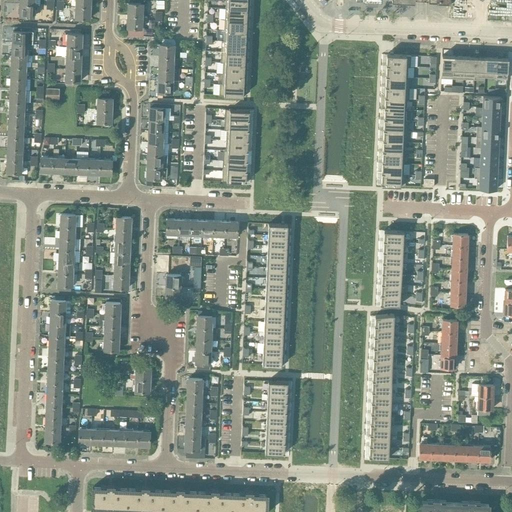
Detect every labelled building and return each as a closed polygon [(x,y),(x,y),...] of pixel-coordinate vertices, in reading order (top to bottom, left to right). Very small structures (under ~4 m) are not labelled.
[(225,0),(225,8),(247,9),(249,9),(249,3),(247,3),(247,0),(225,0)] [(20,15),(33,16),(34,16),(35,4),(20,3),(20,15)] [(128,15),(142,16),(143,4),(128,3),(128,15)] [(76,6),(76,18),(69,18),(69,24),(78,24),(79,18),(89,18),(90,7),(76,6)] [(225,8),(225,19),(246,20),(249,20),(249,14),(246,13),(247,9),(225,8)] [(142,28),(142,16),(128,15),(127,27),(142,28)] [(225,19),(224,29),(246,30),(248,31),(248,24),(246,24),(246,20),(225,19)] [(224,29),(224,40),(245,41),(248,41),(248,35),(245,35),(246,30),(224,29)] [(27,31),(13,31),(13,42),(27,43),(27,31)] [(68,33),(67,45),(82,45),(82,33),(68,33)] [(221,51),(245,52),(247,52),(247,46),(245,46),(245,41),(224,40),(221,40),(221,51)] [(13,42),(12,54),(26,55),(27,43),(13,42)] [(160,44),(159,56),(173,57),(174,45),(160,44)] [(67,45),(67,57),(81,57),(82,45),(67,45)] [(221,51),(220,62),(223,62),(244,63),(247,63),(247,57),(245,56),(245,52),(221,51)] [(12,54),(12,66),(26,67),(26,55),(12,54)] [(387,54),(386,65),(408,66),(410,66),(411,55),(406,55),(387,54)] [(452,79),(453,56),(442,55),(441,78),(452,79)] [(159,56),(159,68),(173,69),(173,57),(159,56)] [(463,79),(464,56),(453,56),(452,79),(463,79)] [(474,75),(475,57),(464,56),(463,79),(474,80),(474,75)] [(67,57),(66,68),(81,69),(81,57),(67,57)] [(486,57),(475,57),(474,75),(485,76),(486,57)] [(496,58),(486,57),(485,76),(495,76),(496,58)] [(507,79),(508,58),(496,58),(495,76),(495,79),(507,79)] [(223,62),(222,73),(244,74),(246,74),(246,67),(244,67),(244,63),(223,62)] [(386,65),(386,76),(405,77),(407,77),(407,75),(408,66),(386,65)] [(12,66),(11,77),(25,78),(26,67),(12,66)] [(81,69),(66,68),(66,80),(80,81),(81,69)] [(159,68),(158,80),(172,80),(173,69),(159,68)] [(222,73),(222,84),(243,85),(246,85),(246,78),(244,78),(244,74),(222,73)] [(386,77),(385,87),(409,88),(409,86),(410,77),(407,77),(405,77),(386,76),(386,77)] [(25,90),(25,78),(11,77),(11,89),(25,90)] [(172,92),(172,80),(158,80),(158,91),(172,92)] [(219,83),(219,95),(245,96),(246,89),(243,89),(243,85),(222,84),(219,83)] [(385,87),(385,98),(407,99),(409,99),(409,88),(385,87)] [(59,88),(47,88),(47,98),(59,99),(59,88)] [(11,89),(10,101),(24,101),(25,90),(11,89)] [(499,107),(500,97),(482,96),(482,107),(499,107)] [(112,98),(98,98),(98,109),(112,110),(112,98)] [(385,98),(384,109),(406,110),(407,99),(385,98)] [(24,113),(24,101),(10,101),(10,112),(24,113)] [(164,107),(150,107),(150,118),(164,119),(164,107)] [(499,117),(499,107),(482,107),(482,117),(499,117)] [(224,117),(224,119),(248,120),(249,110),(249,109),(225,108),(224,117)] [(98,109),(97,122),(111,122),(112,110),(98,109)] [(384,109),(384,119),(406,120),(406,110),(384,109)] [(10,112),(9,124),(23,125),(24,113),(10,112)] [(481,126),(481,127),(499,128),(499,117),(482,117),(481,126)] [(150,118),(149,130),(163,131),(164,119),(150,118)] [(224,119),(224,129),(226,129),(248,130),(248,120),(224,119)] [(384,120),(383,130),(407,131),(407,130),(408,120),(406,120),(384,119),(384,120)] [(9,124),(8,136),(22,137),(23,125),(9,124)] [(476,127),(476,137),(499,138),(499,128),(481,127),(476,127)] [(226,129),(226,140),(247,141),(248,130),(226,129)] [(149,130),(148,142),(162,143),(163,131),(149,130)] [(383,130),(383,141),(404,142),(407,142),(407,131),(383,130)] [(8,136),(8,147),(22,148),(22,137),(8,136)] [(476,137),(475,147),(480,147),(498,148),(499,138),(476,137)] [(226,140),(226,149),(247,150),(247,141),(226,140)] [(383,141),(382,152),(404,153),(404,142),(383,141)] [(148,142),(148,154),(162,155),(162,143),(148,142)] [(21,160),(22,148),(8,147),(7,159),(21,160)] [(480,147),(480,157),(498,158),(498,148),(480,147)] [(223,149),(223,160),(247,161),(247,150),(226,149),(223,149)] [(382,152),(382,163),(403,164),(404,153),(382,152)] [(161,167),(162,155),(148,154),(147,166),(161,167)] [(40,170),(52,171),(53,157),(41,156),(40,170)] [(64,157),(53,157),(52,171),(64,172),(64,157)] [(76,158),(64,157),(64,172),(75,172),(76,158)] [(479,167),(479,168),(497,168),(498,158),(480,157),(479,167)] [(88,159),(76,158),(75,172),(87,173),(88,159)] [(7,172),(20,172),(21,172),(21,160),(7,159),(7,172)] [(87,173),(99,173),(100,159),(88,159),(87,173)] [(111,174),(112,161),(112,160),(100,159),(99,173),(111,174)] [(223,160),(222,170),(246,171),(247,161),(223,160)] [(381,172),(381,173),(403,174),(403,164),(382,163),(381,172)] [(147,177),(160,178),(161,178),(161,167),(147,166),(147,177)] [(497,179),(497,168),(479,168),(479,167),(475,167),(474,178),(477,178),(497,179)] [(222,170),(222,181),(239,182),(243,182),(246,182),(246,181),(246,171),(222,170)] [(381,184),(400,185),(405,185),(405,174),(403,174),(381,173),(381,174),(381,184)] [(424,178),(424,186),(434,187),(434,179),(433,179),(429,179),(424,178)] [(477,178),(476,188),(496,189),(497,179),(477,178)] [(75,215),(74,215),(61,214),(61,226),(75,227),(75,215)] [(131,217),(117,216),(116,228),(131,229),(131,217)] [(178,233),(178,219),(167,219),(166,233),(178,233)] [(190,234),(190,220),(178,219),(178,233),(190,234)] [(190,220),(190,234),(201,234),(202,220),(190,220)] [(214,221),(202,220),(201,234),(213,235),(214,221)] [(226,221),(214,221),(213,235),(225,235),(226,221)] [(238,222),(226,221),(225,235),(237,236),(238,222)] [(268,223),(268,234),(287,235),(289,235),(289,232),(290,229),(287,229),(287,224),(280,224),(276,223),(268,223)] [(74,238),(75,227),(61,226),(60,238),(74,238)] [(130,241),(131,229),(116,228),(116,240),(130,241)] [(384,230),(383,241),(403,242),(403,231),(396,230),(391,230),(384,230)] [(467,234),(453,233),(452,245),(467,246),(467,234)] [(268,234),(267,245),(286,246),(289,246),(289,240),(287,240),(287,235),(268,234)] [(73,250),(74,248),(74,238),(60,238),(60,249),(73,250)] [(130,252),(130,248),(130,241),(116,240),(116,246),(110,246),(110,251),(115,252),(130,252)] [(383,241),(383,252),(402,253),(403,242),(383,241)] [(267,245),(267,256),(286,257),(288,257),(289,250),(286,250),(286,246),(267,245)] [(467,246),(452,245),(452,257),(466,257),(467,246)] [(60,249),(59,261),(73,262),(73,250),(60,249)] [(115,252),(115,264),(129,264),(130,252),(115,252)] [(383,252),(382,263),(402,264),(402,253),(383,252)] [(266,261),(266,267),(286,267),(288,268),(288,261),(286,261),(286,257),(267,256),(266,261)] [(466,257),(452,257),(451,268),(466,269),(466,257)] [(72,273),(73,262),(59,261),(58,273),(72,273)] [(382,263),(382,274),(401,275),(402,264),(382,263)] [(115,264),(114,275),(129,276),(129,264),(115,264)] [(266,267),(266,277),(285,278),(287,278),(288,272),(285,272),(286,267),(266,267)] [(466,269),(451,268),(451,280),(465,281),(466,269)] [(58,273),(58,285),(72,285),(72,273),(58,273)] [(180,287),(181,275),(167,274),(166,286),(180,287)] [(382,274),(382,285),(401,285),(401,275),(384,274),(382,274)] [(129,276),(114,275),(114,287),(128,288),(129,276)] [(266,277),(265,288),(285,289),(287,289),(287,283),(285,283),(285,278),(266,277)] [(465,281),(451,280),(450,292),(465,292),(465,281)] [(382,285),(381,296),(400,296),(401,285),(382,285)] [(180,287),(166,286),(166,298),(180,299),(180,287)] [(265,294),(265,299),(284,300),(286,300),(287,294),(284,293),(285,289),(265,288),(265,294)] [(464,305),(465,292),(450,292),(450,304),(464,305)] [(381,306),(388,307),(393,307),(400,307),(400,296),(381,296),(381,306)] [(265,299),(264,310),(284,311),(286,311),(286,304),(284,304),(284,300),(265,299)] [(51,312),(65,313),(65,300),(52,300),(51,312)] [(511,313),(511,301),(504,301),(503,313),(511,313)] [(106,314),(120,314),(120,302),(106,302),(106,314)] [(264,310),(264,321),(283,321),(285,322),(286,315),(283,315),(284,311),(264,310)] [(64,324),(65,313),(51,312),(50,323),(64,324)] [(106,314),(105,326),(119,326),(120,314),(106,314)] [(212,316),(198,315),(197,327),(211,328),(212,316)] [(375,316),(375,327),(394,328),(394,317),(375,316)] [(442,319),(441,331),(456,332),(456,320),(442,319)] [(264,321),(263,331),(283,332),(285,332),(285,326),(283,326),(283,321),(264,321)] [(64,336),(64,324),(50,323),(50,335),(64,336)] [(105,326),(105,338),(119,338),(119,326),(105,326)] [(211,340),(211,328),(197,327),(197,339),(211,340)] [(375,327),(374,338),(393,339),(394,328),(375,327)] [(263,331),(263,342),(282,343),(285,343),(285,337),(282,337),(283,332),(263,331)] [(456,332),(441,331),(441,343),(455,344),(456,332)] [(63,348),(64,336),(50,335),(49,347),(63,348)] [(105,338),(104,349),(118,350),(119,338),(105,338)] [(374,338),(374,349),(393,350),(393,339),(374,338)] [(210,352),(211,340),(197,339),(196,351),(210,352)] [(263,342),(262,353),(282,354),(284,354),(284,347),(282,347),(282,343),(263,342)] [(455,344),(441,343),(440,355),(455,355),(455,344)] [(63,359),(63,348),(49,347),(49,359),(63,359)] [(374,349),(373,360),(392,361),(393,350),(374,349)] [(196,351),(196,362),(210,363),(210,352),(196,351)] [(262,353),(262,364),(269,365),(273,365),(284,365),(284,358),(282,358),(282,354),(262,353)] [(454,367),(455,355),(440,355),(440,367),(454,367)] [(62,371),(63,359),(49,359),(48,370),(62,371)] [(373,370),(373,371),(392,371),(392,361),(373,360),(373,370)] [(136,379),(150,379),(151,367),(136,367),(136,374),(130,373),(130,378),(136,378),(136,379)] [(62,383),(62,371),(48,370),(48,382),(62,383)] [(373,371),(372,381),(391,382),(392,371),(373,371)] [(187,390),(201,391),(202,379),(188,378),(187,390)] [(136,379),(135,391),(149,392),(150,379),(136,379)] [(268,380),(267,391),(287,392),(287,381),(280,381),(276,381),(268,380)] [(372,381),(372,392),(391,393),(391,382),(372,381)] [(61,394),(62,383),(48,382),(47,393),(61,394)] [(492,384),(478,384),(477,396),(492,397),(492,384)] [(187,390),(187,402),(201,403),(201,391),(187,390)] [(267,391),(267,402),(286,402),(287,392),(267,391)] [(372,392),(371,403),(390,404),(391,393),(372,392)] [(47,393),(46,405),(60,406),(61,394),(47,393)] [(477,396),(477,412),(477,415),(489,415),(489,409),(491,409),(492,397),(477,396)] [(187,402),(186,414),(200,415),(201,403),(187,402)] [(267,402),(266,412),(286,413),(286,402),(267,402)] [(371,403),(371,414),(390,415),(390,404),(371,403)] [(46,405),(46,417),(60,418),(60,406),(46,405)] [(266,412),(266,422),(285,423),(286,413),(266,412)] [(186,414),(186,426),(200,427),(200,415),(186,414)] [(371,414),(370,425),(389,425),(390,415),(371,414)] [(59,430),(60,418),(46,417),(45,429),(59,430)] [(266,422),(265,432),(285,433),(285,423),(266,422)] [(370,425),(370,435),(389,436),(389,425),(370,425)] [(186,426),(185,438),(199,439),(200,427),(186,426)] [(91,428),(79,428),(78,442),(90,442),(91,428)] [(102,429),(91,428),(90,442),(102,443),(102,429)] [(45,441),(58,441),(59,442),(59,430),(45,429),(45,441)] [(114,429),(102,429),(102,443),(114,443),(114,429)] [(126,430),(114,429),(114,443),(125,444),(126,430)] [(138,430),(126,430),(125,444),(137,445),(138,430)] [(138,430),(137,445),(149,445),(149,431),(138,430)] [(265,432),(265,442),(284,443),(285,433),(265,432)] [(370,435),(369,446),(388,447),(389,436),(370,435)] [(199,439),(185,438),(185,449),(199,450),(199,439)] [(265,442),(265,452),(272,453),(277,453),(278,453),(284,453),(284,443),(265,442)] [(419,448),(419,457),(431,458),(431,443),(419,443),(419,448)] [(431,443),(431,458),(442,459),(443,444),(431,443)] [(442,459),(454,459),(455,445),(443,444),(442,459)] [(454,459),(466,460),(466,445),(455,445),(454,459)] [(466,445),(466,460),(478,460),(478,446),(466,445)] [(369,446),(369,457),(375,457),(388,458),(388,447),(369,446)] [(490,446),(478,446),(478,460),(490,461),(490,446)] [(92,506),(127,507),(128,488),(113,487),(113,485),(107,484),(107,487),(93,487),(92,506)] [(127,507),(162,509),(162,490),(148,489),(148,486),(142,486),(142,489),(128,488),(127,507)] [(162,509),(178,510),(196,510),(197,491),(183,490),(183,488),(177,488),(177,490),(162,490),(162,509)] [(196,510),(229,511),(230,511),(232,493),(217,492),(218,490),(212,489),(211,492),(197,491),(196,510)] [(230,511),(266,511),(267,494),(252,494),(252,491),(248,491),(246,491),(246,494),(232,493),(230,511)] [(440,499),(435,499),(433,499),(433,502),(419,501),(418,511),(452,511),(453,503),(439,502),(440,499)] [(452,511),(488,511),(488,504),(474,504),(474,501),(468,501),(468,503),(453,503),(452,511)]
